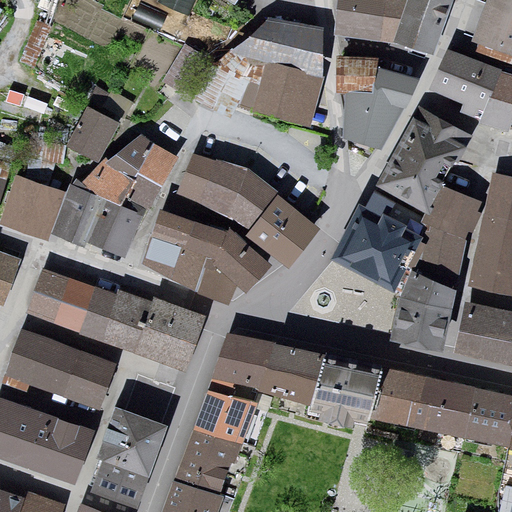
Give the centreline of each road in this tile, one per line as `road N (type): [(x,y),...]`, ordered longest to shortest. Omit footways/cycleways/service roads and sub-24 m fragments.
road 1 (residential): [(457,0),(419,97),(304,263),(268,301),(221,312)]
road 2 (residential): [(511,382),(221,312)]
road 3 (residential): [(221,312),(148,511)]
road 4 (residential): [(221,312),(33,246)]
